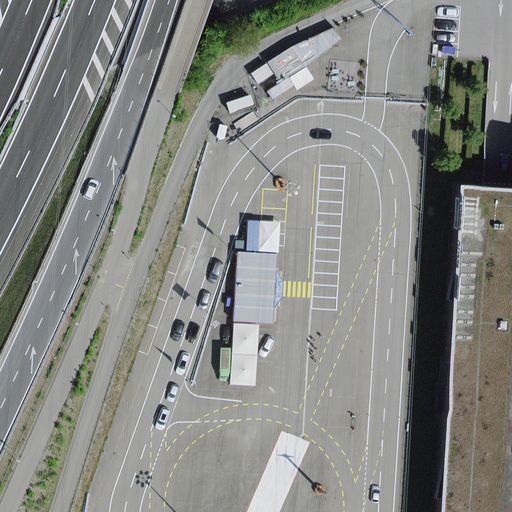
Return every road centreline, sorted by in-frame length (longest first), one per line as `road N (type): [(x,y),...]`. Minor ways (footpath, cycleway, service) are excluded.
road 1 (motorway): [(0,406),(163,0)]
road 2 (motorway): [(0,217),(96,0)]
road 3 (residential): [(0,76),(216,0)]
